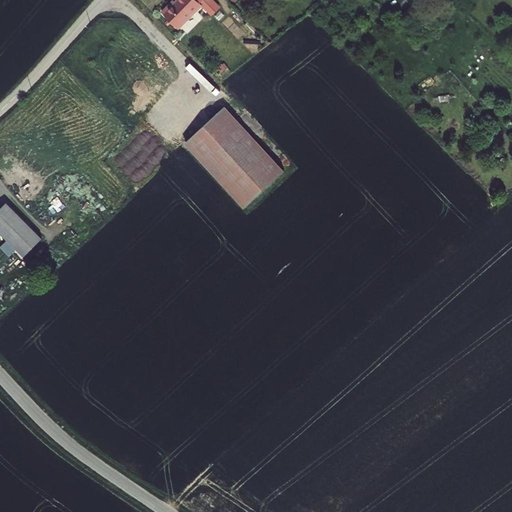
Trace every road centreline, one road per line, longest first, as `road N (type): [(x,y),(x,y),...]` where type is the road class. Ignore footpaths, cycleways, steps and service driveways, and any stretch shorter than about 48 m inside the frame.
road 1 (unclassified): [(0,375),(61,439),(164,511)]
road 2 (residential): [(0,111),(103,0)]
